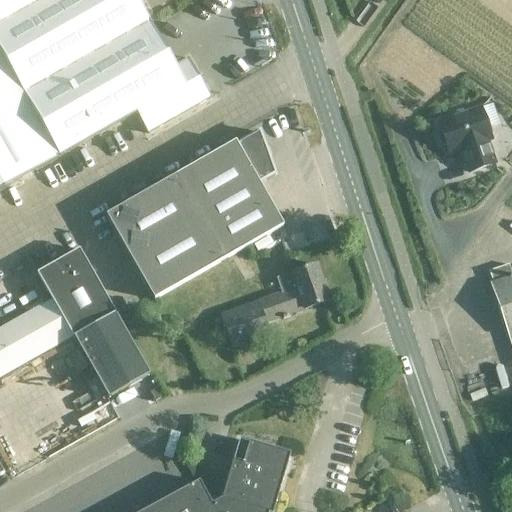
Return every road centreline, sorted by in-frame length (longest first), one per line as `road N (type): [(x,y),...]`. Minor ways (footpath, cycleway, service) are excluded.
road 1 (unclassified): [(396,317),(231,404),(161,411),(0,503)]
road 2 (secondary): [(396,317),(290,0)]
road 3 (secondary): [(466,511),(396,317)]
road 4 (unknown): [(267,100),(307,202),(353,187)]
